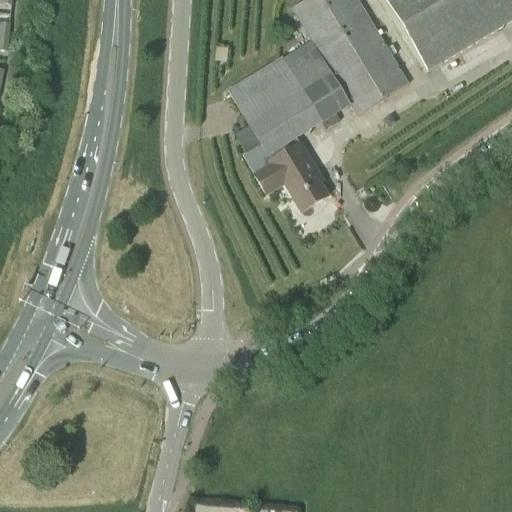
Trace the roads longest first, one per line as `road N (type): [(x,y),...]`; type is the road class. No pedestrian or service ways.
road 1 (unclassified): [(195,371),(211,296),(175,161),(181,0)]
road 2 (secondary): [(52,322),(109,154),(121,48),(117,0)]
road 3 (secondary): [(113,0),(81,165),(28,311)]
road 4 (secondary): [(195,371),(267,357),(317,332),(355,297),(402,228)]
road 5 (secondary): [(195,371),(157,367),(52,322)]
road 6 (unclassified): [(195,371),(156,511)]
road 7 (secondary): [(511,134),(430,193),(402,228)]
